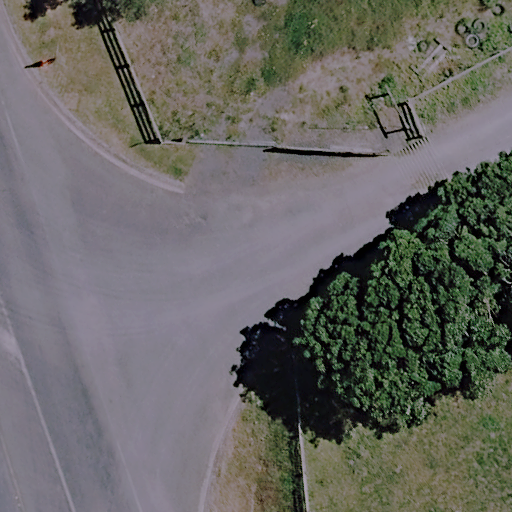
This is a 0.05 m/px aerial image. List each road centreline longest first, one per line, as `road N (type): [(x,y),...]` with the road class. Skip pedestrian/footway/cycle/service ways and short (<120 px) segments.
road 1 (unclassified): [(5,386),(511,121)]
road 2 (tertiary): [(46,511),(5,386)]
